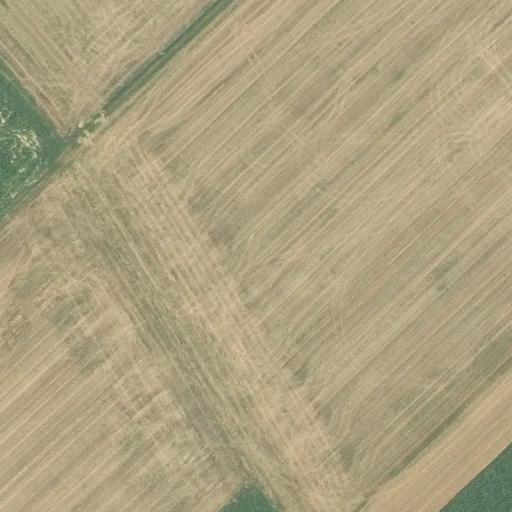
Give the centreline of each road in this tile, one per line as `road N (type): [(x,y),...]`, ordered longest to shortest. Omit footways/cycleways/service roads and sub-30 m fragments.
road 1 (track): [(0,76),(81,174),(289,511)]
road 2 (track): [(265,0),(0,248)]
